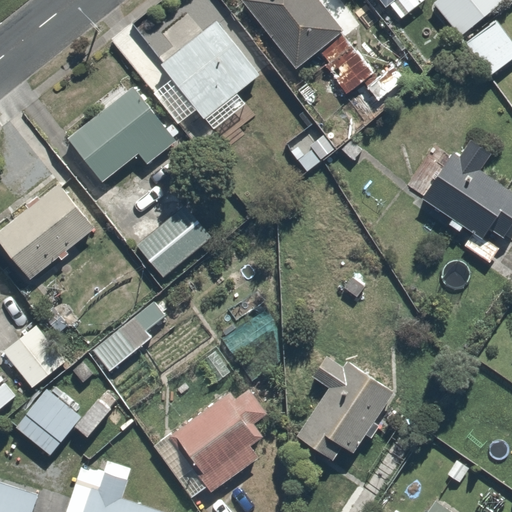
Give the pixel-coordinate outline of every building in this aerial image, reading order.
[(241,0),(293,67),(341,30),(318,0),(241,0)] [(432,0),(458,32),(497,0),(432,0)] [(511,40),(494,15),(463,36),(486,71),(511,53),(511,40)] [(162,62),(205,118),(262,75),(219,19),(162,62)] [(353,38),(327,59),(322,62),(347,93),(362,81),(376,99),(407,74),(394,57),(378,70),(353,38)] [(73,133),(108,180),(140,155),(146,162),(178,138),(137,85),(73,133)] [(241,94),(213,113),(224,129),(252,111),(241,94)] [(256,129),(237,146),(260,173),(279,156),(256,129)] [(326,153),(311,134),(284,156),(298,175),(326,153)] [(438,135),(393,204),(467,252),(499,201),(453,172),(465,152),(438,135)] [(254,180),(235,159),(219,174),(238,195),(254,180)] [(0,239),(30,277),(94,228),(57,181),(0,224),(0,239)] [(182,199),(130,243),(159,278),(211,234),(182,199)] [(6,299),(0,304),(0,406),(18,393),(0,368),(0,356),(2,355),(26,387),(64,356),(17,292),(6,299)] [(150,337),(131,313),(90,346),(109,370),(150,337)] [(214,346),(191,359),(206,385),(228,372),(214,346)] [(298,431),(344,461),(395,386),(351,356),(346,364),(327,351),(313,372),(330,384),(298,431)] [(51,378),(14,424),(48,451),(70,424),(89,439),(121,400),(101,384),(84,404),(51,378)] [(168,426),(210,493),(253,466),(237,441),(258,428),(253,420),(270,409),(256,387),(243,394),(236,383),(168,426)] [(397,419),(366,468),(387,482),(419,433),(397,419)] [(174,511),(125,494),(133,471),(87,454),(65,511),(174,511)] [(30,511),(36,493),(37,491),(0,480),(0,511),(30,511)] [(457,511),(429,496),(426,494),(415,511),(457,511)]
